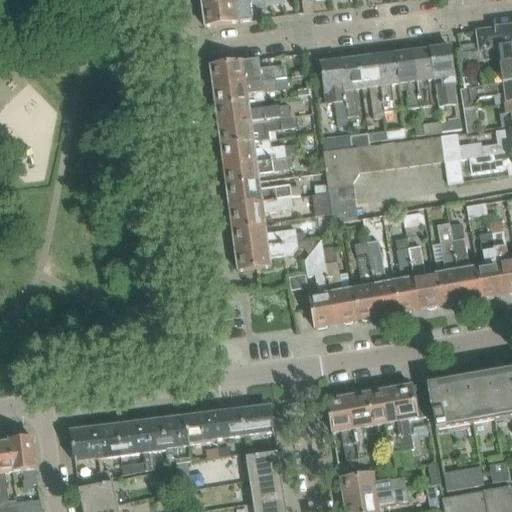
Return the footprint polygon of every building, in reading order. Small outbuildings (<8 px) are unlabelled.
[(266,7),(265,0),(257,0),(204,7),(205,15),(203,18),(205,29),(253,22),(252,14),(267,12),(266,7)] [(304,11),(327,10),(326,3),(303,4),(304,11)] [(511,28),(477,33),(479,52),(511,46),(511,28)] [(467,46),(459,48),(460,55),(468,54),(467,46)] [(460,55),(459,55),(461,66),(500,60),(501,67),(511,65),(511,46),(479,52),(480,52),(468,54),(460,55)] [(450,49),(430,51),(434,78),(434,82),(440,81),(441,86),(435,86),(438,108),(457,105),(450,49)] [(427,83),(434,82),(434,78),(430,51),(412,54),(419,109),(430,108),(427,83)] [(419,109),(412,54),(394,56),(398,86),(405,85),(408,111),(419,109)] [(394,56),(376,58),(383,114),(394,113),(391,87),(398,86),(394,56)] [(384,121),(383,114),(376,58),(357,61),(361,91),(369,90),(374,122),(384,121)] [(357,61),(339,63),(346,119),(357,118),(354,92),(361,91),(357,61)] [(258,62),(210,68),(212,80),(214,81),(215,88),(274,80),(272,68),(260,70),(258,62)] [(346,119),(339,63),(321,66),(326,105),(334,104),(336,120),(346,119)] [(511,65),(501,67),(502,75),(477,79),(463,81),(464,91),(511,83),(511,65)] [(307,76),(306,69),(293,71),(294,78),(307,76)] [(216,96),(214,99),(215,105),(217,107),(248,104),(264,101),(263,93),(275,92),(274,80),(215,88),(216,96)] [(511,83),(464,91),(460,92),(463,111),(474,109),(480,100),(494,98),(505,96),(507,104),(511,103),(511,83)] [(35,99),(0,102),(0,144),(6,144),(9,182),(43,178),(35,99)] [(218,111),(216,113),(217,119),(219,121),(220,128),(279,121),(291,119),(290,112),(290,106),(277,108),(265,110),(264,101),(248,104),(217,107),(218,111)] [(511,103),(507,104),(505,104),(507,117),(500,118),(502,129),(511,127),(511,103)] [(474,109),(463,111),(465,125),(476,123),(474,109)] [(221,136),(219,138),(220,144),(223,146),(223,148),(271,141),(270,134),(297,130),(295,118),(279,121),(220,128),(221,136)] [(459,121),(440,124),(441,134),(461,131),(460,121),(459,121)] [(422,137),(441,134),(440,124),(421,126),(422,137)] [(416,138),(422,137),(421,126),(414,127),(416,138)] [(403,131),(386,134),(387,141),(404,139),(403,131)] [(485,158),(511,153),(511,131),(496,134),(498,146),(483,148),(485,158)] [(368,144),(387,141),(386,134),(367,136),(368,144)] [(368,148),(368,144),(367,136),(349,138),(350,150),(368,148)] [(456,136),(441,138),(444,164),(460,162),(456,136)] [(331,141),(324,142),(326,154),(350,150),(349,138),(331,141)] [(428,140),(431,166),(444,164),(441,138),(428,140)] [(416,142),(420,167),(431,166),(428,140),(416,142)] [(223,150),(221,153),(222,159),(225,161),(226,168),(292,159),(296,158),(295,149),(283,150),(283,148),(272,150),(271,141),(223,148),(223,150)] [(404,143),(408,169),(420,167),(416,142),(404,143)] [(392,145),(396,171),(408,169),(404,143),(392,145)] [(380,146),(384,172),(396,171),(392,145),(380,146)] [(368,148),(372,174),(384,172),(380,146),(368,148)] [(326,190),(353,186),(360,175),(372,174),(368,148),(350,150),(326,154),(321,154),(324,174),(326,190)] [(511,153),(485,158),(471,160),(473,176),(509,171),(508,166),(511,165),(511,153)] [(227,176),(225,178),(226,184),(228,186),(228,187),(258,183),(257,175),(286,172),(286,170),(293,169),(292,159),(226,168),(227,176)] [(229,190),(227,193),(228,198),(230,200),(231,207),(290,199),(301,198),(300,186),(260,192),(258,183),(228,187),(229,190)] [(356,210),(353,186),(326,190),(326,194),(329,213),(356,210)] [(329,216),(329,213),(326,194),(313,196),(316,218),(329,216)] [(232,215),(230,218),(231,223),(233,225),(234,229),(264,225),(263,215),(291,211),(290,199),(231,207),(232,215)] [(488,217),(486,205),(467,208),(469,220),(488,217)] [(337,225),(358,222),(356,210),(329,213),(329,216),(330,225),(337,225)] [(420,215),(403,218),(405,231),(424,227),(423,217),(420,215)] [(501,222),(489,224),(490,228),(491,235),(492,236),(502,296),(509,294),(511,296),(511,262),(509,263),(501,222)] [(480,300),(483,299),(478,268),(470,269),(465,241),(462,224),(449,226),(463,303),(470,301),(472,303),(478,302),(480,300)] [(235,234),(233,237),(233,242),(236,244),(237,251),(295,244),(294,234),(294,231),(266,235),(265,227),(264,225),(234,229),(234,231),(235,234)] [(442,245),(432,247),(435,263),(444,262),(446,274),(437,276),(443,306),(445,306),(448,308),(453,307),(455,304),(463,303),(449,226),(449,225),(438,227),(442,245)] [(486,267),(478,268),(483,299),(484,299),(487,301),(493,300),(495,297),(502,296),(492,236),(491,235),(486,236),(480,237),(486,267)] [(309,257),(304,264),(306,273),(306,274),(306,275),(314,273),(318,297),(310,298),(310,300),(315,331),(318,331),(326,329),(328,327),(336,325),(326,266),(324,251),(322,240),(317,247),(309,257)] [(311,242),(302,243),(303,249),(309,257),(317,247),(316,241),(311,242)] [(402,242),(398,246),(399,253),(409,252),(407,241),(402,242)] [(378,243),(366,245),(380,318),(386,316),(389,318),(395,317),(397,315),(400,314),(394,283),(385,285),(378,243)] [(238,259),(236,262),(238,273),(256,271),(271,269),(270,261),(292,258),(296,250),(295,244),(237,251),(238,259)] [(380,318),(366,245),(354,247),(356,261),(361,289),(350,291),(355,322),(361,321),(364,323),(370,322),(371,319),(380,318)] [(333,249),(324,251),(326,266),(336,264),(333,249)] [(437,307),(443,306),(437,276),(433,276),(427,277),(422,249),(409,252),(419,311),(426,309),(429,311),(435,310),(437,307)] [(394,283),(400,314),(401,314),(404,315),(410,314),(411,312),(419,311),(409,252),(399,253),(397,254),(402,282),(394,283)] [(336,264),(326,266),(336,325),(343,324),(345,326),(351,325),(353,322),(355,322),(350,291),(347,275),(340,277),(338,264),(336,264)] [(301,278),(290,280),(292,291),(303,289),(301,278)] [(34,350),(43,349),(48,348),(47,344),(47,338),(32,339),(34,350)] [(497,375),(497,372),(489,373),(489,375),(482,377),(476,378),(476,376),(468,377),(468,379),(460,380),(461,381),(455,382),(454,380),(446,381),(447,383),(440,384),(440,382),(430,384),(431,386),(428,386),(436,431),(511,418),(511,369),(510,370),(511,372),(497,375)] [(399,391),(392,393),(402,453),(405,471),(414,470),(410,452),(414,451),(408,422),(427,418),(421,385),(411,387),(401,389),(399,391)] [(402,453),(392,393),(384,394),(382,392),(376,394),(374,396),(371,396),(376,429),(385,428),(390,455),(402,453)] [(355,399),(348,400),(359,463),(367,462),(371,461),(365,431),(376,429),(371,396),(365,397),(363,396),(357,397),(355,399)] [(329,413),(329,414),(329,415),(330,419),(331,427),(331,428),(332,429),(332,431),(332,432),(332,433),(332,435),(341,434),(346,463),(337,464),(340,481),(362,478),(359,463),(348,400),(340,402),(338,400),(327,402),(327,404),(329,413)] [(269,409),(242,413),(245,438),(274,434),(269,409)] [(245,438),(242,413),(211,416),(214,442),(216,441),(245,438)] [(211,416),(209,417),(186,420),(190,450),(213,447),(212,442),(214,442),(211,416)] [(190,450),(186,420),(164,422),(167,453),(168,463),(176,462),(176,465),(191,462),(190,450)] [(167,453),(164,422),(140,425),(143,456),(144,465),(145,473),(156,470),(154,455),(167,453)] [(143,456),(140,425),(118,428),(122,459),(143,456)] [(122,459),(118,428),(95,431),(99,462),(122,459)] [(99,462),(95,431),(71,434),(75,465),(99,462)] [(11,441),(15,474),(24,473),(25,483),(24,483),(25,491),(34,490),(33,487),(37,486),(32,439),(11,441)] [(0,511),(18,511),(18,504),(18,502),(10,503),(6,475),(15,474),(11,441),(0,442),(0,511)] [(217,451),(218,458),(230,456),(229,449),(217,451)] [(206,460),(218,458),(217,451),(205,452),(206,460)] [(429,453),(421,455),(418,459),(419,464),(423,466),(431,465),(434,461),(433,456),(429,453)] [(281,477),(277,454),(246,459),(250,482),(281,477)] [(359,463),(362,478),(370,476),(367,462),(359,463)] [(509,482),(507,467),(506,464),(489,467),(492,485),(509,482)] [(121,467),(123,478),(145,473),(144,465),(121,467)] [(186,466),(177,467),(181,487),(190,485),(186,466)] [(439,488),(440,488),(436,466),(427,468),(431,489),(439,488)] [(101,482),(111,480),(109,471),(99,473),(101,482)] [(462,472),(443,475),(447,493),(465,490),(462,472)] [(90,475),(92,484),(101,482),(99,473),(90,475)] [(362,478),(340,481),(340,482),(342,492),(344,494),(346,503),(407,493),(404,480),(375,485),(373,476),(370,476),(362,478)] [(284,500),(281,477),(250,482),(253,505),(284,500)] [(79,491),(83,511),(90,511),(118,506),(113,484),(79,491)] [(195,504),(190,485),(181,487),(185,506),(189,505),(195,504)] [(511,511),(511,497),(510,488),(444,500),(441,500),(443,509),(443,511),(511,511)] [(431,489),(426,490),(429,511),(439,510),(435,489),(431,489)] [(347,509),(345,511),(379,511),(379,508),(408,504),(407,493),(346,503),(347,509)] [(286,511),(284,500),(253,505),(254,511),(286,511)] [(18,511),(42,511),(40,502),(18,504),(18,511)] [(170,511),(180,511),(178,503),(174,504),(169,505),(170,511)]
